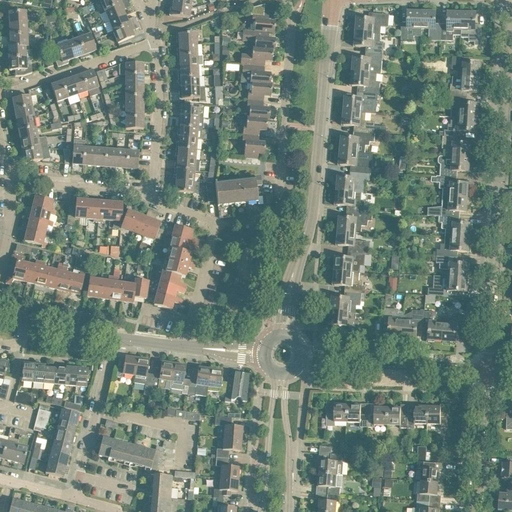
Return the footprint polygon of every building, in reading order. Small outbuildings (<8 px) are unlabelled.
[(44,0),(43,8),(50,9),(52,1),(44,0)] [(128,2),(126,0),(102,0),(100,1),(104,12),(128,2)] [(125,16),(123,10),(130,7),(128,2),(104,12),(109,22),(125,16)] [(190,8),(173,5),(172,8),(170,8),(169,16),(189,19),(190,8)] [(243,31),(274,33),(274,29),(275,22),(267,21),(264,21),(265,15),(263,15),(264,6),(265,6),(265,5),(250,9),(251,9),(251,16),(252,17),(252,23),(252,24),(254,25),(254,31),(253,31),(243,31)] [(9,18),(9,25),(27,24),(26,12),(6,13),(6,18),(9,18)] [(401,28),(401,36),(401,40),(414,41),(414,36),(421,37),(422,13),(408,13),(407,28),(401,28)] [(436,14),(422,13),(421,37),(422,37),(422,29),(429,29),(428,41),(441,41),(441,29),(435,29),(436,14)] [(389,15),(386,15),(373,14),(373,20),(358,19),(357,33),(381,35),(381,27),(388,28),(389,15)] [(441,41),(453,41),(453,36),(461,36),(461,30),(462,14),(448,14),(447,29),(441,29),(441,41)] [(476,15),(462,14),(461,30),(469,30),(468,42),(474,42),(474,46),(481,46),(482,30),(475,30),(476,15)] [(137,23),(134,18),(127,21),(125,16),(109,22),(113,33),(137,23)] [(137,23),(113,33),(118,44),(134,37),(132,31),(139,28),(137,23)] [(7,32),(7,36),(27,36),(27,24),(9,25),(9,32),(7,32)] [(255,43),(254,49),(253,49),(274,51),(275,39),(265,39),(265,33),(274,34),(274,33),(243,31),(242,41),(255,43)] [(370,48),(370,54),(383,55),(384,42),(380,42),(381,35),(357,33),(355,47),(370,48)] [(196,45),(196,34),(176,35),(176,43),(179,43),(179,46),(196,45)] [(96,52),(90,35),(78,39),(85,58),(90,57),(89,54),(96,52)] [(28,47),(27,36),(7,36),(7,41),(10,41),(10,47),(8,47),(8,48),(28,47)] [(223,38),(222,47),(229,47),(230,47),(230,39),(223,38)] [(85,58),(78,39),(68,43),(74,59),(80,57),(81,60),(85,58)] [(68,43),(52,48),(51,49),(57,68),(68,64),(67,62),(74,59),(68,43)] [(177,57),(197,56),(196,45),(179,46),(179,49),(177,49),(177,57)] [(29,47),(28,47),(8,48),(8,54),(5,55),(6,59),(26,58),(32,58),(31,50),(29,51),(29,47)] [(274,51),(253,49),(252,55),(241,55),(240,65),(242,66),(261,67),(261,61),(272,62),(273,51),(274,51)] [(376,75),(376,74),(381,74),(383,55),(370,54),(369,60),(354,59),(353,73),(376,75)] [(198,67),(203,66),(202,56),(197,56),(177,57),(177,65),(180,65),(180,67),(198,67)] [(479,79),(480,65),(465,64),(465,58),(461,58),(453,57),(452,69),(463,70),(463,78),(479,79)] [(26,58),(6,59),(6,64),(8,64),(9,71),(15,71),(15,77),(23,77),(32,74),(31,66),(26,66),(26,60),(26,58)] [(122,64),(119,65),(119,76),(125,76),(143,76),(143,64),(125,64),(122,64)] [(261,67),(242,66),(240,83),(272,85),(270,85),(271,74),(260,73),(261,67)] [(178,78),(198,77),(198,67),(180,67),(180,70),(178,71),(178,78)] [(104,71),(96,73),(98,77),(100,83),(104,82),(102,76),(105,75),(104,71)] [(92,72),(82,75),(88,92),(90,97),(100,94),(93,74),(92,72)] [(367,88),(366,94),(378,95),(379,95),(380,83),(376,82),(376,75),(353,73),(352,87),(367,88)] [(82,75),(72,79),(78,95),(88,92),(82,75)] [(143,76),(125,76),(125,86),(143,86),(143,76)] [(198,77),(178,78),(178,86),(181,86),(181,89),(199,88),(198,77)] [(451,84),(450,97),(463,98),(463,92),(467,92),(478,93),(479,79),(463,78),(453,78),(452,84),(451,84)] [(72,79),(61,82),(67,99),(78,95),(72,79)] [(57,103),(67,99),(61,82),(51,86),(57,103)] [(240,83),(250,84),(252,84),(251,91),(248,91),(247,101),(260,102),(260,96),(271,97),(272,85),(240,83)] [(143,97),(143,86),(125,86),(125,97),(143,97)] [(181,89),(181,92),(179,92),(179,100),(199,99),(199,103),(205,102),(205,88),(199,88),(181,89)] [(222,88),(214,88),(215,106),(222,106),(222,88)] [(346,98),(345,112),(361,114),(362,106),(373,107),(373,101),(377,101),(378,95),(366,94),(361,93),(361,99),(346,98)] [(32,107),(30,96),(12,99),(14,110),(32,107)] [(143,108),(143,97),(125,97),(125,108),(143,108)] [(477,119),(477,105),(462,104),(463,98),(450,97),(447,97),(446,103),(450,103),(449,109),(451,109),(451,118),(477,119)] [(260,102),(247,101),(246,111),(249,111),(249,118),(247,118),(269,120),(270,109),(259,108),(260,102)] [(204,107),(179,105),(179,114),(181,114),(181,117),(203,119),(204,107)] [(14,110),(16,121),(34,118),(32,107),(14,110)] [(143,119),(143,108),(125,108),(125,119),(143,119)] [(358,127),(358,133),(375,135),(382,135),(383,128),(375,127),(375,122),(365,121),(365,114),(361,114),(345,112),(343,126),(358,127)] [(178,120),(177,127),(202,129),(203,119),(181,117),(180,120),(178,120)] [(16,121),(18,132),(36,128),(34,118),(16,121)] [(243,135),(255,136),(256,130),(266,131),(267,120),(269,120),(247,118),(246,125),(243,125),(243,135)] [(439,137),(443,137),(455,138),(460,138),(461,132),(476,133),(477,119),(451,118),(450,125),(448,125),(448,131),(445,131),(445,132),(439,132),(439,137)] [(125,130),(143,130),(143,119),(125,119),(125,130)] [(177,127),(177,135),(179,136),(179,138),(197,140),(201,140),(202,129),(177,127)] [(36,128),(18,132),(20,142),(38,139),(36,128)] [(342,138),(341,152),(365,154),(366,147),(369,147),(370,142),(375,143),(375,135),(358,133),(357,139),(342,138)] [(251,160),(255,160),(257,160),(258,155),(264,155),(265,143),(255,143),(255,136),(243,135),(242,146),(245,146),(244,153),(244,159),(246,160),(251,160)] [(469,159),(470,145),(455,144),(455,138),(443,137),(442,149),(446,150),(446,157),(469,159)] [(38,139),(20,142),(22,153),(44,149),(48,149),(46,138),(38,139)] [(176,149),(196,150),(197,140),(179,138),(179,141),(176,141),(176,149)] [(72,155),(72,165),(83,166),(84,148),(85,141),(74,141),(73,148),(72,155)] [(84,148),(83,166),(94,167),(95,149),(84,148)] [(44,149),(22,153),(25,164),(50,159),(48,149),(44,149)] [(95,149),(94,167),(104,168),(106,150),(95,149)] [(195,161),(196,150),(176,149),(175,157),(178,157),(177,160),(195,161)] [(106,150),(104,168),(115,169),(117,151),(106,150)] [(126,169),(128,152),(117,151),(115,169),(126,169)] [(128,152),(126,169),(137,170),(139,153),(128,152)] [(340,166),(350,167),(355,167),(354,173),(370,175),(372,155),(365,154),(341,152),(340,166)] [(453,178),(453,172),(468,173),(469,159),(446,157),(441,157),(439,158),(438,163),(440,165),(441,165),(441,177),(453,178)] [(195,161),(177,160),(177,163),(175,163),(174,170),(194,172),(199,172),(200,162),(195,161)] [(176,181),(194,183),(194,172),(174,170),(174,178),(176,179),(176,181)] [(362,194),(363,187),(366,187),(367,181),(370,181),(370,175),(354,173),(354,179),(339,178),(337,192),(354,193),(362,194)] [(261,187),(260,177),(254,178),(254,181),(215,186),(217,207),(258,202),(256,188),(261,187)] [(467,199),(467,185),(453,184),(453,178),(441,177),(437,177),(437,183),(440,183),(440,189),(444,189),(444,197),(467,199)] [(173,193),(192,194),(193,194),(193,188),(197,188),(198,183),(194,183),(176,181),(176,184),(173,184),(173,193)] [(212,184),(207,184),(205,184),(208,203),(214,202),(212,184)] [(365,210),(365,202),(361,201),(362,194),(354,193),(337,192),(336,206),(351,207),(351,213),(356,214),(372,215),(372,214),(372,210),(365,210)] [(32,209),(50,213),(49,215),(54,216),(55,212),(50,211),(53,201),(35,197),(32,209)] [(428,209),(427,216),(438,217),(440,217),(450,218),(451,212),(460,212),(466,213),(467,199),(444,197),(443,205),(443,207),(428,209)] [(75,216),(75,221),(80,222),(80,219),(86,220),(88,202),(76,201),(75,207),(75,212),(75,216)] [(88,202),(86,220),(93,220),(93,223),(98,223),(99,202),(88,202)] [(109,221),(110,203),(99,202),(98,223),(102,224),(103,221),(109,221)] [(121,217),(122,204),(110,203),(109,221),(116,222),(116,223),(114,223),(112,228),(118,230),(120,226),(121,222),(121,217)] [(138,216),(130,213),(132,208),(127,206),(125,211),(127,212),(125,218),(121,217),(121,222),(120,226),(122,226),(121,228),(132,233),(138,216)] [(46,226),(47,226),(52,227),(53,223),(48,222),(49,215),(50,213),(32,209),(32,212),(29,211),(27,219),(30,220),(47,224),(46,226)] [(145,218),(138,216),(132,233),(144,237),(153,212),(148,210),(145,218)] [(155,238),(157,234),(159,229),(161,224),(154,222),(157,213),(153,212),(144,237),(154,241),(155,238)] [(362,226),(368,227),(369,221),(372,222),(372,215),(356,214),(355,219),(340,218),(339,232),(356,234),(361,234),(362,226)] [(469,239),(470,225),(455,224),(455,218),(450,218),(440,217),(440,223),(443,224),(443,229),(446,229),(446,237),(469,239)] [(47,226),(46,226),(47,224),(30,220),(27,231),(49,236),(50,234),(45,233),(47,226)] [(192,231),(175,227),(172,238),(197,245),(198,241),(190,239),(192,231)] [(49,236),(27,231),(24,242),(41,246),(41,248),(46,249),(47,245),(42,244),(44,237),(49,238),(49,236)] [(352,253),(366,255),(369,255),(370,248),(369,248),(370,242),(355,241),(356,234),(339,232),(338,246),(353,247),(352,253)] [(453,258),(453,252),(468,253),(469,239),(446,237),(446,245),(442,245),(441,250),(438,250),(438,252),(433,252),(433,257),(453,258)] [(168,249),(191,255),(193,248),(196,249),(197,245),(172,238),(169,249),(168,249)] [(16,250),(30,254),(31,249),(17,245),(16,250)] [(191,255),(168,249),(161,272),(163,273),(180,277),(185,278),(187,269),(193,271),(194,265),(189,264),(191,255)] [(337,258),(335,272),(360,274),(360,266),(365,267),(366,255),(352,253),(352,259),(337,258)] [(22,258),(13,256),(6,284),(12,286),(13,280),(24,282),(28,265),(21,263),(22,258)] [(451,278),(467,279),(468,265),(453,264),(453,258),(433,257),(433,261),(437,261),(437,263),(440,263),(440,269),(452,270),(451,278)] [(24,282),(35,285),(40,263),(36,262),(34,266),(28,265),(24,282)] [(46,288),(50,270),(43,269),(45,264),(40,263),(35,285),(46,288)] [(57,290),(63,265),(62,268),(58,267),(56,272),(50,270),(46,288),(57,290)] [(63,265),(57,290),(68,293),(72,276),(66,274),(67,269),(68,266),(63,265)] [(72,276),(68,293),(79,296),(81,290),(82,286),(85,274),(80,272),(73,271),(72,276)] [(349,287),(349,293),(365,295),(366,295),(370,295),(370,291),(366,291),(366,288),(363,288),(363,282),(359,281),(360,274),(335,272),(334,286),(349,287)] [(163,273),(160,283),(185,290),(186,286),(178,284),(180,277),(163,273)] [(98,299),(101,281),(94,280),(95,275),(90,274),(87,297),(98,299)] [(101,281),(98,299),(110,301),(113,278),(108,277),(108,282),(101,281)] [(430,291),(430,297),(441,297),(451,298),(451,292),(459,293),(466,293),(467,279),(451,278),(435,277),(434,291),(430,291)] [(124,284),(117,283),(118,278),(113,278),(110,301),(121,302),(124,284)] [(136,280),(135,280),(135,281),(131,280),(130,285),(124,284),(121,302),(133,304),(133,298),(136,280)] [(148,282),(136,280),(133,298),(145,300),(148,282)] [(160,283),(157,294),(174,299),(176,292),(184,294),(185,290),(160,283)] [(333,298),(332,312),(356,314),(356,313),(348,313),(349,306),(361,307),(362,298),(365,299),(365,295),(349,293),(348,299),(333,298)] [(157,294),(154,306),(171,310),(173,303),(181,305),(182,301),(174,299),(157,294)] [(468,302),(467,317),(475,318),(476,303),(468,302)] [(389,322),(389,334),(388,337),(402,338),(404,313),(397,310),(384,309),(383,322),(389,322)] [(413,311),(413,312),(404,316),(405,313),(404,313),(402,338),(416,339),(417,325),(423,325),(424,312),(413,311)] [(358,335),(359,325),(359,322),(356,322),(356,314),(332,312),(331,326),(346,327),(345,334),(358,335)] [(444,317),(437,317),(437,313),(424,312),(423,325),(429,326),(428,340),(442,342),(444,317)] [(452,318),(444,317),(442,342),(456,343),(457,328),(464,328),(465,315),(453,314),(452,318)] [(134,377),(137,359),(125,357),(123,371),(118,370),(116,378),(122,379),(123,375),(134,377)] [(0,361),(0,380),(4,381),(4,380),(9,362),(1,359),(0,362),(0,361)] [(151,388),(153,375),(147,374),(149,361),(137,359),(134,377),(146,378),(144,389),(151,390),(151,388)] [(171,382),(174,364),(161,362),(159,376),(153,375),(151,388),(158,389),(159,380),(171,382)] [(32,383),(34,365),(23,364),(21,382),(32,383)] [(183,395),(188,396),(190,381),(184,380),(186,366),(174,364),(171,382),(170,389),(182,391),(183,386),(185,387),(183,395)] [(32,383),(43,384),(45,366),(34,365),(32,383)] [(43,384),(54,385),(55,367),(45,366),(43,384)] [(54,385),(53,390),(59,391),(59,385),(65,386),(66,368),(55,367),(54,385)] [(65,386),(75,387),(77,369),(66,368),(65,386)] [(210,370),(198,368),(196,382),(190,381),(188,396),(195,397),(195,395),(206,397),(210,370)] [(86,388),(88,370),(77,369),(75,387),(86,388)] [(210,370),(207,391),(225,394),(226,392),(227,386),(220,385),(221,382),(222,371),(210,370)] [(224,401),(224,402),(231,403),(231,401),(233,401),(237,399),(239,399),(242,403),(246,403),(248,382),(249,375),(241,374),(235,373),(234,379),(228,378),(227,383),(227,386),(226,392),(225,394),(224,401)] [(9,386),(3,385),(2,385),(0,392),(0,399),(5,401),(9,386)] [(22,393),(17,392),(14,403),(19,405),(22,393)] [(22,393),(19,405),(25,406),(28,394),(22,393)] [(28,394),(25,406),(31,408),(34,396),(28,394)] [(56,406),(61,407),(63,400),(57,399),(57,400),(53,399),(51,405),(56,406)] [(80,412),(82,406),(70,403),(69,409),(80,412)] [(335,423),(347,423),(348,406),(335,405),(335,403),(326,403),(326,415),(327,415),(327,426),(335,426),(335,423)] [(367,428),(368,404),(361,404),(361,406),(348,406),(347,423),(360,423),(360,428),(367,428)] [(375,405),(368,404),(367,428),(374,428),(374,426),(387,426),(388,409),(375,408),(375,405)] [(400,429),(407,429),(407,405),(401,405),(401,409),(388,409),(387,426),(400,426),(400,429)] [(427,425),(427,407),(415,407),(415,406),(407,405),(407,429),(414,429),(415,425),(427,425)] [(440,408),(427,407),(427,425),(440,425),(440,429),(448,429),(448,418),(449,418),(449,405),(440,405),(440,408)] [(458,407),(453,416),(461,420),(463,417),(466,412),(458,407)] [(50,413),(39,410),(37,416),(49,419),(50,413)] [(79,415),(62,411),(59,421),(77,426),(79,415)] [(49,419),(37,416),(36,421),(47,424),(49,419)] [(231,419),(215,418),(214,426),(224,427),(223,439),(241,440),(242,428),(231,427),(231,419)] [(36,421),(34,427),(33,431),(40,432),(41,429),(46,430),(47,424),(36,421)] [(59,421),(56,432),(74,437),(77,426),(59,421)] [(106,421),(105,426),(105,427),(116,430),(118,424),(106,421)] [(74,437),(56,432),(54,442),(71,447),(74,437)] [(156,471),(162,448),(156,447),(155,452),(102,438),(98,456),(156,471)] [(223,439),(222,450),(217,450),(216,456),(211,455),(211,458),(216,458),(228,459),(229,451),(240,452),(241,440),(223,439)] [(54,442),(51,453),(69,457),(71,447),(54,442)] [(2,460),(13,462),(17,445),(7,443),(2,460)] [(13,462),(24,465),(28,448),(17,445),(13,462)] [(51,453),(48,463),(66,468),(69,457),(51,453)] [(442,464),(442,457),(430,456),(431,453),(427,453),(427,454),(423,454),(423,458),(418,458),(418,462),(430,463),(442,464)] [(319,474),(337,476),(342,476),(343,463),(342,463),(343,456),(331,455),(330,455),(319,454),(319,461),(320,461),(319,474)] [(511,456),(507,457),(509,457),(509,464),(503,464),(501,480),(511,480),(511,456)] [(34,471),(37,460),(37,459),(32,458),(29,469),(34,471)] [(227,467),(228,459),(216,458),(215,467),(221,467),(220,479),(238,480),(239,468),(227,467)] [(418,462),(417,469),(422,470),(421,482),(438,484),(439,471),(441,471),(442,464),(430,463),(418,462)] [(48,463),(48,464),(45,474),(63,478),(66,468),(48,463)] [(336,488),(337,476),(319,474),(318,487),(317,487),(316,494),(340,496),(340,488),(336,488)] [(153,476),(150,511),(168,511),(170,498),(177,498),(177,488),(171,487),(172,477),(158,476),(153,476)] [(237,493),(238,480),(220,479),(219,491),(218,490),(217,499),(223,499),(223,496),(230,497),(230,492),(237,493)] [(373,479),(372,488),(381,489),(382,480),(373,479)] [(421,482),(420,495),(417,495),(417,502),(440,504),(441,497),(437,497),(438,484),(421,482)] [(511,488),(508,488),(508,495),(500,495),(499,511),(511,511),(511,488)] [(340,496),(316,494),(316,501),(319,501),(318,511),(335,511),(337,503),(339,503),(340,496)] [(223,499),(217,499),(216,507),(218,507),(217,511),(235,511),(236,508),(222,507),(223,499)] [(9,511),(20,511),(23,503),(12,500),(9,511)] [(420,511),(438,511),(440,511),(440,504),(417,502),(416,509),(421,510),(420,511)] [(31,511),(33,506),(23,503),(20,511),(31,511)]
